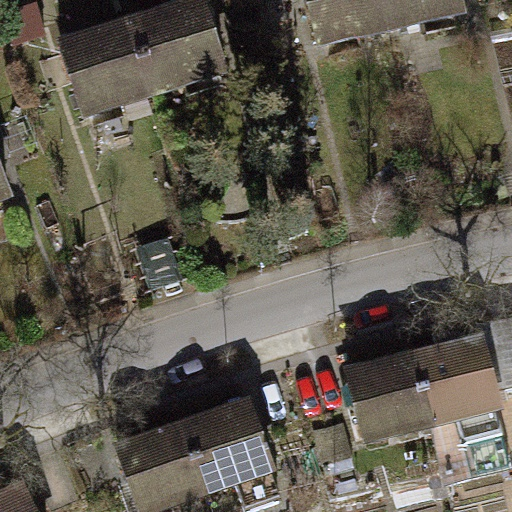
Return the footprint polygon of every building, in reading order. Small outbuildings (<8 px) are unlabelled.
[(486,0),(320,0),(337,64),(494,24),(486,0)] [(249,90),(220,12),(80,56),(111,137),(249,90)] [(1,135),(0,135),(0,223),(33,211),(1,135)] [(483,336),(343,370),(362,449),(459,426),(464,446),(502,437),(497,417),(502,416),(483,336)] [(246,401),(113,446),(135,511),(173,511),(237,491),(243,511),(245,511),(278,501),(270,479),(273,478),(246,401)] [(33,511),(21,483),(0,492),(0,511),(33,511)]
